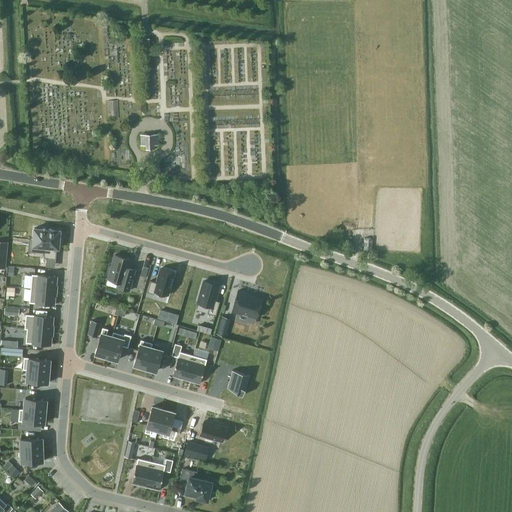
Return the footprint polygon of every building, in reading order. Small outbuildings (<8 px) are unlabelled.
[(120,109),(119,100),(110,100),(110,109),(120,109)] [(160,144),(160,134),(141,135),(142,145),(146,145),(147,149),(156,148),(155,145),(160,144)] [(34,228),(33,246),(44,247),(44,253),(43,258),(46,258),(55,259),(56,251),(54,250),(54,249),(54,247),(58,248),(59,243),(60,243),(61,243),(61,235),(59,235),(60,230),(51,229),(49,229),(45,229),(45,228),(43,228),(34,228)] [(342,244),(343,229),(334,229),(333,243),(342,244)] [(372,239),(364,238),(364,250),(371,250),(372,239)] [(131,259),(114,254),(111,266),(108,265),(106,274),(108,275),(107,279),(118,281),(116,287),(129,291),(135,270),(129,268),(131,259)] [(145,277),(148,268),(143,266),(140,275),(145,277)] [(150,280),(147,292),(154,294),(154,292),(154,291),(168,295),(174,272),(160,268),(156,282),(155,282),(150,280)] [(32,274),(30,288),(56,290),(57,276),(32,274)] [(204,280),(197,302),(209,306),(209,307),(207,313),(215,315),(219,301),(216,300),(215,300),(215,299),(216,299),(216,298),(215,298),(216,294),(217,294),(217,293),(219,285),(204,280)] [(7,287),(6,295),(14,296),(15,288),(7,287)] [(30,288),(29,302),(54,305),(56,290),(30,288)] [(238,290),(232,311),(247,315),(248,314),(257,316),(262,300),(246,295),(247,293),(238,290)] [(26,314),(24,328),(27,328),(52,331),(53,316),(26,314)] [(230,319),(222,316),(220,324),(227,326),(230,319)] [(92,320),(88,334),(97,336),(101,323),(92,320)] [(179,326),(178,333),(184,335),(186,328),(179,326)] [(100,334),(95,353),(106,356),(112,336),(106,335),(107,333),(108,329),(102,327),(101,331),(100,334)] [(27,328),(25,343),(51,345),(52,331),(27,328)] [(112,336),(106,356),(117,360),(122,345),(128,347),(131,335),(124,333),(124,335),(113,331),(112,334),(112,336)] [(211,337),(209,347),(217,350),(220,339),(211,337)] [(141,339),(133,364),(145,367),(151,347),(152,343),(141,339)] [(175,343),(171,355),(177,357),(172,375),(186,379),(193,355),(180,351),(182,345),(175,343)] [(1,347),(0,353),(22,356),(22,349),(1,347)] [(151,347),(145,367),(156,371),(162,351),(151,347)] [(193,355),(186,379),(200,383),(207,359),(193,355)] [(24,357),(23,369),(27,370),(27,369),(49,371),(50,359),(24,357)] [(27,370),(26,381),(48,383),(49,371),(27,369),(27,370)] [(232,370),(227,387),(235,389),(234,390),(234,391),(242,395),(245,389),(249,375),(232,370)] [(24,409),(45,411),(46,399),(25,398),(24,409)] [(157,430),(163,409),(152,406),(146,428),(144,432),(150,434),(151,429),(152,428),(157,430)] [(19,408),(18,421),(44,423),(45,411),(24,409),(19,408)] [(169,433),(175,413),(163,409),(157,430),(169,433)] [(203,421),(199,435),(222,441),(226,427),(203,421)] [(42,438),(21,438),(21,450),(42,449),(42,438)] [(188,442),(184,453),(200,457),(203,446),(188,442)] [(127,445),(125,457),(131,458),(133,446),(127,445)] [(42,449),(21,450),(21,462),(42,461),(42,449)] [(145,486),(151,461),(137,458),(132,483),(145,486)] [(159,489),(164,470),(170,472),(173,460),(166,458),(164,464),(151,461),(145,486),(159,489)] [(14,477),(20,472),(12,464),(7,470),(14,477)] [(183,468),(180,480),(187,482),(184,492),(197,495),(196,498),(207,500),(208,498),(211,498),(213,490),(210,489),(212,481),(195,477),(197,471),(183,468)] [(37,482),(29,474),(23,481),(31,488),(37,482)] [(43,491),(38,486),(31,494),(36,498),(43,491)] [(0,498),(0,511),(8,511),(12,508),(7,503),(6,504),(0,498)] [(65,511),(67,511),(58,502),(48,511),(65,511)]
